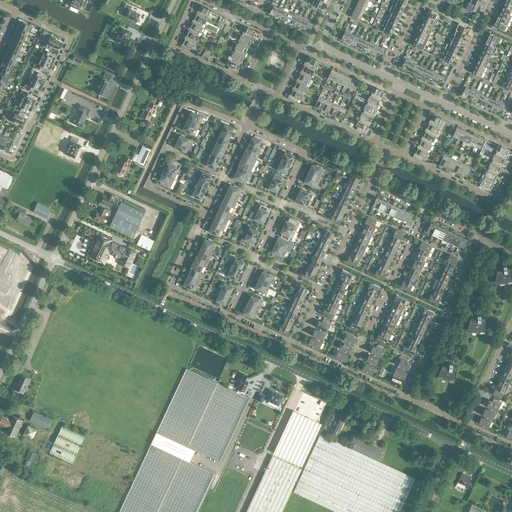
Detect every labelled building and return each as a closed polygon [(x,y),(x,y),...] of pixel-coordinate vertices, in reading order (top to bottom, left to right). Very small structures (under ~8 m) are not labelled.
[(82,3),(83,0),(73,0),(71,5),(79,9),(82,4),(83,3),(82,3)] [(320,8),(322,3),(315,0),(310,0),(309,3),(320,8)] [(403,11),(405,6),(396,2),(394,1),(392,5),(394,6),(403,11)] [(511,11),(511,10),(511,4),(505,1),(503,6),(511,11)] [(275,15),(279,8),(277,7),(278,5),(272,2),(272,3),(270,8),(269,8),(272,9),(270,13),(275,15)] [(364,11),(367,6),(358,2),(356,5),(357,5),(356,7),(364,11)] [(475,12),(478,7),(467,2),(464,8),(471,11),(472,10),(475,12)] [(131,10),(132,6),(126,3),(124,7),(128,9),(125,16),(129,18),(128,19),(133,21),(133,20),(137,21),(140,14),(131,10)] [(400,16),(403,11),(394,6),(392,5),(392,6),(390,11),(389,11),(391,12),(391,11),(400,16)] [(197,10),(196,14),(197,15),(206,19),(208,15),(209,16),(210,12),(208,10),(208,9),(201,6),(199,11),(197,10)] [(280,18),(283,10),(284,8),(279,6),(279,8),(275,15),(280,18)] [(510,15),(511,11),(503,6),(501,11),(510,15)] [(362,16),(364,11),(356,7),(355,9),(354,11),(354,12),(362,16)] [(285,20),(289,10),(289,11),(289,10),(288,9),(286,8),(285,8),(284,8),(283,10),(280,18),(285,20)] [(290,22),(294,12),(289,10),(285,20),(290,22)] [(431,12),(428,10),(425,15),(434,20),(434,19),(437,13),(432,11),(431,12)] [(398,20),(400,16),(391,11),(391,12),(389,16),(398,20)] [(510,15),(501,11),(498,16),(509,21),(511,16),(510,15)] [(295,25),(298,17),(299,15),(294,12),(290,22),(295,25)] [(360,21),(362,16),(354,12),(353,12),(352,14),(352,15),(351,17),(360,21)] [(205,24),(207,19),(206,19),(197,15),(195,19),(194,18),(192,22),(193,23),(202,27),(204,23),(205,24)] [(299,27),(304,17),(299,15),(298,17),(295,25),(299,27)] [(396,25),(398,20),(389,16),(387,15),(385,20),(387,21),(396,25)] [(436,20),(434,19),(434,20),(425,15),(423,20),(434,25),(436,20)] [(507,26),(509,21),(498,16),(497,19),(496,21),(505,25),(507,26)] [(304,29),(308,22),(309,20),(304,17),(299,27),(304,29)] [(393,30),(396,25),(387,21),(385,20),(383,25),(382,26),(384,26),(385,26),(393,30)] [(434,25),(423,20),(421,25),(430,29),(430,30),(432,30),(434,25)] [(20,21),(18,27),(29,32),(31,27),(20,21)] [(507,26),(505,25),(496,21),(494,26),(504,31),(507,26)] [(313,24),(308,22),(304,29),(310,31),(313,24)] [(201,32),(203,27),(202,27),(193,23),(191,27),(190,26),(188,31),(189,31),(198,35),(200,32),(201,32)] [(459,24),(456,30),(465,34),(467,29),(464,27),(464,26),(459,24)] [(430,29),(421,25),(419,30),(429,35),(432,30),(430,30),(430,29)] [(391,35),(393,30),(385,26),(384,26),(382,31),(391,35)] [(29,32),(18,27),(15,31),(25,36),(26,36),(25,35),(27,31),(29,32)] [(245,27),(244,28),(243,32),(244,32),(242,36),(251,40),(252,41),(254,36),(253,36),(255,31),(248,28),(248,27),(247,29),(245,27)] [(122,28),(119,33),(119,34),(115,40),(115,41),(122,44),(121,45),(126,47),(126,46),(127,46),(131,39),(130,38),(126,36),(129,31),(122,28)] [(346,42),(350,33),(351,31),(346,28),(341,39),(346,42)] [(429,35),(419,30),(416,35),(427,40),(429,35)] [(463,39),(465,34),(456,30),(454,34),(454,35),(463,39)] [(25,36),(15,31),(16,32),(16,33),(15,33),(14,36),(23,41),(25,36)] [(197,40),(199,36),(198,35),(189,31),(187,35),(186,35),(184,39),(185,39),(194,43),(195,43),(196,40),(197,40)] [(351,44),(355,35),(350,33),(346,42),(351,44)] [(360,38),(361,36),(356,33),(355,35),(351,44),(356,46),(360,38)] [(461,44),(463,39),(454,35),(454,34),(452,33),(452,34),(450,39),(461,44)] [(491,33),(488,38),(497,42),(497,43),(499,44),(499,43),(501,38),(491,33)] [(249,44),(251,40),(242,36),(241,35),(239,34),(237,39),(239,40),(240,40),(238,44),(247,48),(248,49),(250,45),(249,44)] [(427,40),(416,35),(414,40),(425,45),(427,40)] [(21,46),(23,41),(14,36),(14,37),(13,38),(12,41),(21,46)] [(50,37),(47,36),(43,45),(52,49),(53,46),(56,47),(57,47),(58,45),(58,44),(59,41),(58,41),(57,40),(56,40),(53,38),(53,37),(50,36),(50,37)] [(365,40),(360,38),(356,46),(361,48),(365,40)] [(497,42),(488,38),(487,40),(486,43),(495,47),(497,43),(497,42)] [(193,48),(196,44),(195,43),(194,43),(185,39),(183,43),(182,43),(180,47),(190,51),(191,48),(193,48)] [(458,49),(461,44),(450,39),(447,43),(447,44),(449,45),(449,44),(458,49)] [(366,51),(370,42),(365,40),(361,48),(366,51)] [(371,53),(375,44),(375,43),(371,40),(370,42),(366,51),(371,53)] [(425,45),(414,40),(412,45),(422,50),(425,45)] [(19,50),(21,46),(12,41),(11,42),(11,43),(9,46),(19,50)] [(245,52),(247,48),(238,44),(237,43),(235,48),(236,48),(234,52),(244,56),(243,56),(245,57),(247,53),(245,52)] [(497,48),(495,47),(486,43),(483,48),(492,52),(492,53),(494,54),(494,53),(496,48),(497,48)] [(376,55),(380,47),(375,44),(371,53),(376,55)] [(456,53),(458,49),(449,44),(449,45),(447,49),(456,53)] [(388,48),(382,45),(381,47),(380,47),(376,55),(381,58),(381,57),(383,54),(385,55),(385,54),(388,48)] [(16,55),(19,50),(9,46),(9,47),(9,48),(8,48),(9,48),(7,51),(16,55)] [(492,52),(483,48),(481,53),(490,57),(492,53),(492,52)] [(50,53),(42,49),(38,57),(50,63),(51,60),(50,60),(52,57),(49,55),(50,53)] [(454,58),(456,53),(447,49),(445,54),(454,58)] [(14,60),(16,55),(7,51),(7,52),(6,53),(5,56),(14,60)] [(242,60),(243,56),(244,56),(234,52),(233,51),(231,56),(232,57),(231,60),(240,64),(240,65),(241,65),(243,61),(242,60)] [(490,57),(481,53),(479,58),(488,62),(490,57)] [(406,70),(410,61),(412,56),(407,54),(405,56),(404,56),(401,62),(403,63),(401,67),(406,70)] [(451,63),(454,58),(445,54),(442,59),(451,63)] [(12,65),(14,60),(5,56),(4,57),(5,57),(4,58),(3,61),(12,65)] [(50,63),(38,57),(34,66),(42,70),(43,67),(46,68),(48,65),(49,66),(50,63)] [(316,60),(316,59),(316,60),(309,57),(306,61),(305,61),(303,65),(304,66),(304,65),(314,70),(315,66),(316,67),(318,63),(316,61),(316,60)] [(488,62),(479,58),(477,63),(485,67),(488,62)] [(238,69),(240,65),(240,64),(231,60),(230,60),(227,64),(229,65),(228,69),(237,73),(239,69),(238,69)] [(8,73),(12,65),(3,61),(2,61),(2,62),(2,63),(2,62),(2,63),(0,66),(3,68),(1,71),(10,75),(10,74),(8,73)] [(411,72),(415,63),(410,61),(406,70),(411,72)] [(416,74),(420,66),(415,63),(411,72),(416,74)] [(485,67),(477,63),(474,68),(483,72),(485,67)] [(421,76),(425,68),(426,66),(421,64),(420,66),(416,74),(421,76)] [(315,70),(314,70),(304,65),(304,66),(303,70),(301,69),(300,73),(301,74),(310,78),(312,74),(313,75),(315,70)] [(426,79),(430,70),(425,68),(421,76),(426,79)] [(431,81),(435,72),(436,71),(431,68),(430,70),(426,79),(431,81)] [(483,72),(474,68),(472,73),(481,77),(483,72)] [(30,79),(28,78),(39,83),(40,82),(41,83),(42,79),(41,79),(42,78),(39,76),(40,73),(32,69),(30,73),(33,74),(30,79)] [(328,78),(333,80),(338,72),(338,71),(337,72),(332,69),(328,78)] [(10,75),(1,71),(0,73),(0,79),(6,82),(10,75)] [(112,75),(105,72),(104,76),(103,78),(102,78),(100,82),(98,81),(95,87),(97,88),(96,92),(103,96),(106,91),(108,87),(110,82),(109,81),(110,79),(111,79),(112,75)] [(343,74),(338,72),(333,80),(339,83),(343,74)] [(436,83),(440,75),(435,72),(431,81),(436,83)] [(441,76),(440,75),(436,83),(441,86),(441,85),(443,82),(445,83),(445,82),(448,76),(442,73),(441,76)] [(311,78),(310,78),(301,74),(299,78),(298,77),(296,81),(297,82),(306,86),(308,83),(309,83),(311,78)] [(348,77),(349,77),(348,77),(343,74),(339,83),(344,86),(348,77)] [(354,79),(349,77),(348,77),(344,86),(350,88),(354,79)] [(39,83),(28,78),(24,87),(32,91),(34,88),(37,89),(39,83)] [(355,91),(360,82),(359,82),(354,79),(350,88),(355,91)] [(307,86),(306,86),(297,82),(295,86),(294,85),(292,90),(293,90),(302,94),(304,91),(305,91),(307,86)] [(511,91),(511,85),(506,82),(503,87),(511,91)] [(467,98),(471,89),(469,88),(470,86),(464,84),(461,90),(463,91),(462,95),(461,95),(467,98)] [(57,96),(62,98),(66,90),(61,87),(57,96)] [(472,100),(476,89),(472,87),(471,89),(467,98),(472,100)] [(377,88),(376,89),(373,88),(371,92),(372,93),(371,96),(380,101),(381,101),(383,97),(382,97),(384,92),(377,88)] [(476,102),(480,94),(481,92),(476,89),(472,100),(476,102)] [(22,90),(18,99),(30,105),(32,102),(31,101),(31,100),(31,101),(31,100),(32,99),(29,97),(31,94),(22,90)] [(303,95),(302,94),(293,90),(291,94),(290,94),(288,98),(298,102),(299,98),(301,99),(303,95)] [(481,104),(485,96),(480,94),(476,102),(481,104)] [(322,109),(326,100),(319,96),(314,107),(321,110),(322,109)] [(378,105),(380,101),(371,96),(370,96),(367,100),(368,101),(367,104),(376,109),(377,109),(379,105),(378,105)] [(486,107),(490,99),(485,96),(481,104),(486,107)] [(30,105),(18,99),(16,105),(18,106),(16,109),(23,112),(24,109),(27,110),(28,107),(29,107),(30,105)] [(491,109),(495,101),(490,99),(486,107),(491,109)] [(496,111),(501,101),(496,99),(495,101),(491,109),(496,111)] [(329,112),(333,103),(326,100),(322,109),(321,110),(328,113),(329,112)] [(506,103),(501,101),(496,111),(501,114),(506,103)] [(143,118),(144,118),(145,119),(146,118),(147,119),(147,118),(149,119),(152,112),(154,113),(157,105),(150,102),(148,106),(147,105),(142,116),(144,117),(143,118)] [(336,115),(340,106),(333,103),(329,112),(328,113),(335,117),(335,115),(336,115)] [(374,113),(376,109),(367,104),(366,104),(364,109),(365,109),(363,112),(363,113),(372,117),(373,117),(375,113),(374,113)] [(87,116),(88,116),(91,110),(80,105),(77,111),(80,112),(78,117),(75,116),(72,122),(83,128),(86,121),(85,121),(87,116)] [(342,120),(347,109),(340,106),(336,115),(335,115),(335,117),(342,120)] [(53,108),(49,117),(53,119),(57,110),(53,108)] [(13,109),(9,118),(11,119),(11,121),(14,122),(14,121),(18,122),(18,123),(18,122),(19,123),(21,124),(22,121),(23,121),(24,118),(20,116),(22,113),(13,109)] [(203,117),(195,114),(194,113),(194,114),(193,113),(191,112),(188,118),(200,123),(203,117)] [(370,121),(372,117),(363,113),(363,112),(362,112),(360,117),(361,117),(359,121),(368,125),(369,126),(371,121),(370,121)] [(428,123),(429,124),(439,128),(440,124),(441,125),(443,121),(440,119),(441,118),(433,115),(431,120),(430,119),(428,123)] [(197,129),(200,123),(188,118),(187,120),(188,120),(187,122),(186,124),(197,129)] [(366,129),(368,125),(359,121),(358,120),(356,125),(358,126),(356,129),(366,134),(368,130),(366,129)] [(233,130),(234,128),(223,123),(220,129),(222,130),(232,134),(233,132),(232,132),(233,130)] [(195,135),(197,129),(186,124),(183,130),(184,131),(185,131),(186,131),(186,132),(187,132),(195,135)] [(440,128),(439,128),(429,124),(427,128),(426,127),(424,131),(425,132),(435,136),(436,132),(437,133),(440,128)] [(462,130),(457,127),(453,136),(458,139),(462,130)] [(229,140),(232,134),(222,130),(220,136),(229,140)] [(468,132),(462,130),(458,139),(464,141),(468,132)] [(436,136),(435,136),(425,132),(424,136),(422,135),(421,140),(422,140),(431,144),(433,141),(434,141),(436,136)] [(473,135),(468,132),(464,141),(469,144),(473,135)] [(189,147),(192,141),(184,137),(182,136),(180,135),(177,141),(189,147)] [(475,146),(479,137),(478,137),(473,135),(469,144),(475,146)] [(227,146),(230,140),(229,140),(220,136),(217,141),(227,146)] [(68,144),(66,148),(68,149),(66,153),(67,154),(66,155),(70,157),(70,155),(75,157),(77,153),(79,149),(81,145),(77,143),(79,140),(72,137),(71,141),(72,141),(70,145),(68,144)] [(264,142),(253,137),(250,143),(262,148),(264,142)] [(479,137),(475,146),(480,149),(484,140),(479,138),(479,137)] [(152,149),(155,142),(147,138),(143,145),(152,149)] [(432,145),(431,144),(422,140),(420,142),(419,142),(417,148),(418,148),(427,152),(429,149),(430,149),(432,145)] [(186,153),(189,147),(177,141),(175,147),(176,148),(177,148),(178,149),(186,153)] [(224,152),(227,146),(217,141),(214,147),(224,152)] [(250,143),(247,148),(259,154),(262,148),(250,143)] [(143,146),(136,160),(136,161),(144,165),(151,150),(143,146)] [(501,146),(502,146),(501,146),(501,147),(498,146),(496,150),(497,151),(495,154),(504,159),(506,159),(507,155),(506,155),(509,150),(501,146)] [(224,152),(214,147),(212,153),(221,157),(221,158),(222,158),(224,152)] [(247,148),(246,148),(244,154),(256,160),(259,154),(247,148)] [(428,153),(427,152),(418,148),(417,151),(416,150),(413,156),(422,160),(424,157),(426,157),(428,153)] [(283,150),(280,156),(292,162),(294,156),(293,155),(292,155),(291,155),(291,154),(283,150)] [(218,163),(221,158),(221,157),(212,153),(209,159),(218,163)] [(253,166),(256,160),(244,154),(241,160),(253,166)] [(447,167),(451,158),(444,154),(439,165),(446,168),(447,167)] [(503,163),(504,159),(495,154),(494,154),(492,158),(493,159),(492,162),(491,162),(501,167),(502,167),(504,163),(503,163)] [(122,160),(117,170),(117,171),(117,172),(117,173),(117,174),(118,174),(118,175),(119,175),(120,175),(120,176),(121,176),(121,175),(122,175),(123,175),(123,174),(124,173),(124,174),(127,166),(129,167),(132,159),(125,156),(123,160),(122,160)] [(289,168),(292,162),(280,156),(277,162),(289,168)] [(215,169),(217,165),(218,163),(209,159),(206,157),(203,164),(215,169)] [(454,170),(458,161),(451,158),(447,167),(446,168),(453,172),(453,170),(454,170)] [(253,166),(241,160),(238,166),(239,166),(251,171),(253,166)] [(168,162),(165,168),(177,173),(181,164),(174,161),(172,164),(171,164),(171,163),(170,163),(168,162)] [(460,173),(465,164),(458,161),(454,170),(453,170),(453,172),(459,175),(460,173)] [(286,174),(289,168),(277,162),(274,168),(283,172),(282,172),(283,172),(284,173),(286,174)] [(499,171),(501,167),(491,162),(492,162),(491,162),(488,167),(489,167),(488,171),(497,175),(498,176),(500,171),(499,171)] [(314,165),(312,164),(309,170),(321,176),(324,170),(316,166),(314,165)] [(471,167),(465,164),(460,173),(459,175),(466,178),(471,167)] [(248,177),(251,171),(239,166),(236,172),(248,177)] [(174,179),(177,173),(165,168),(162,174),(174,179)] [(319,182),(321,176),(309,170),(307,176),(319,182)] [(495,179),(497,175),(488,171),(487,170),(485,175),(486,175),(484,179),(493,183),(494,184),(496,180),(495,179)] [(212,176),(200,171),(197,177),(209,182),(212,176)] [(248,177),(236,172),(233,178),(245,183),(248,177)] [(350,173),(348,177),(350,178),(349,179),(358,183),(360,178),(356,176),(357,174),(353,173),(353,174),(350,173)] [(170,188),(174,179),(162,174),(159,180),(161,180),(161,181),(163,181),(164,182),(163,185),(170,188)] [(279,179),(271,175),(268,181),(280,187),(283,181),(281,180),(280,179),(279,179)] [(316,188),(319,182),(307,176),(304,182),(306,183),(307,184),(308,184),(316,188)] [(356,188),(358,183),(349,179),(350,178),(348,177),(346,176),(345,178),(347,179),(345,183),(347,184),(356,188)] [(207,188),(209,182),(197,177),(195,183),(197,184),(207,188)] [(491,187),(493,183),(484,179),(483,178),(481,183),(483,184),(481,188),(490,192),(492,188),(491,187)] [(277,193),(280,187),(268,181),(266,187),(274,191),(276,192),(275,192),(276,192),(277,193)] [(204,194),(206,188),(207,188),(197,184),(195,189),(204,194)] [(353,192),(356,188),(347,184),(345,187),(342,186),(341,188),(342,188),(344,189),(345,188),(353,192)] [(230,185),(229,187),(228,191),(239,196),(242,190),(230,185)] [(201,200),(204,194),(195,189),(192,188),(189,194),(201,200)] [(351,197),(353,192),(345,188),(344,189),(342,188),(340,192),(351,197)] [(310,200),(313,194),(304,191),(304,190),(304,191),(303,190),(302,190),(301,189),(298,195),(310,200)] [(237,202),(239,196),(228,191),(225,196),(237,202)] [(349,202),(351,197),(340,192),(339,196),(341,197),(340,198),(349,202)] [(105,196),(101,203),(110,207),(111,207),(114,200),(113,200),(115,195),(109,193),(108,196),(108,197),(105,196)] [(310,200),(298,195),(295,201),(297,202),(299,202),(299,203),(307,206),(310,200)] [(234,208),(237,202),(225,196),(222,202),(231,206),(231,207),(234,208)] [(349,202),(340,198),(341,197),(339,196),(337,196),(336,198),(338,198),(336,202),(347,207),(349,202)] [(377,210),(382,200),(377,197),(375,201),(372,207),(377,210)] [(123,232),(121,237),(126,239),(128,234),(134,237),(145,212),(117,199),(106,224),(123,232)] [(383,212),(387,202),(382,200),(377,210),(383,212)] [(38,202),(33,212),(46,218),(51,209),(38,202)] [(229,212),(231,207),(231,206),(222,202),(219,208),(229,212)] [(344,212),(347,207),(336,202),(334,206),(333,205),(332,207),(333,208),(335,209),(336,208),(344,212)] [(388,215),(393,204),(387,202),(383,212),(388,215)] [(264,210),(265,206),(258,203),(254,212),(266,218),(269,212),(267,211),(265,210),(264,210)] [(393,217),(398,207),(393,204),(388,215),(393,217)] [(26,211),(25,210),(19,207),(16,211),(19,213),(16,219),(28,225),(31,217),(25,214),(26,211)] [(97,212),(94,219),(103,223),(106,216),(105,215),(107,210),(101,207),(99,212),(97,212)] [(398,219),(403,209),(398,207),(393,217),(398,219)] [(231,213),(229,212),(219,208),(217,214),(229,219),(231,213)] [(342,217),(344,212),(336,208),(335,209),(333,208),(331,212),(342,217)] [(403,222),(408,212),(403,209),(398,219),(403,222)] [(266,218),(254,212),(251,218),(259,222),(260,222),(261,223),(263,224),(266,218)] [(340,222),(342,217),(331,212),(329,217),(332,218),(331,220),(335,221),(335,220),(340,222)] [(414,214),(408,212),(403,222),(406,223),(411,226),(411,225),(414,219),(412,218),(413,214),(414,215),(414,214)] [(229,219),(217,214),(214,220),(226,225),(229,219)] [(365,221),(366,222),(374,226),(377,221),(368,216),(365,221)] [(295,231),(300,222),(292,219),(291,222),(290,222),(290,221),(290,222),(288,221),(286,220),(284,226),(295,231)] [(226,225),(214,220),(211,225),(220,230),(223,231),(226,225)] [(376,226),(374,226),(366,222),(364,227),(374,231),(376,226)] [(432,233),(436,225),(431,222),(430,222),(431,222),(429,226),(427,225),(424,232),(424,231),(424,232),(429,234),(430,232),(432,233)] [(220,230),(211,225),(209,231),(218,236),(220,230)] [(437,237),(442,227),(436,225),(432,233),(431,235),(437,237)] [(245,232),(247,233),(257,237),(259,231),(258,230),(257,230),(256,230),(256,229),(256,230),(248,226),(245,232)] [(295,231),(284,226),(281,232),(282,233),(283,233),(284,233),(284,234),(293,237),(295,231)] [(374,231),(364,227),(361,232),(371,236),(374,231)] [(442,240),(447,230),(442,227),(437,237),(442,240)] [(324,228),(322,233),(324,234),(323,235),(332,239),(334,233),(330,231),(331,230),(327,228),(326,230),(324,228)] [(393,235),(401,239),(402,239),(404,234),(395,229),(393,235)] [(447,242),(452,232),(447,230),(442,240),(447,242)] [(330,244),(332,239),(323,235),(324,234),(322,233),(320,232),(319,234),(321,235),(319,238),(330,244)] [(371,236),(361,232),(359,237),(369,241),(371,236)] [(452,245),(457,234),(452,232),(447,242),(452,245)] [(254,243),(257,237),(247,233),(245,239),(242,237),(240,241),(248,244),(249,241),(250,242),(252,242),(252,243),(254,243)] [(393,235),(391,234),(389,239),(391,240),(399,244),(401,239),(393,235)] [(457,247),(462,237),(457,234),(452,245),(457,247)] [(95,246),(91,254),(95,255),(95,257),(95,258),(95,259),(96,260),(97,260),(98,260),(99,259),(99,258),(105,261),(107,259),(108,259),(109,259),(109,258),(110,258),(110,257),(110,256),(109,256),(109,255),(108,255),(109,252),(114,255),(114,256),(114,257),(115,257),(116,257),(117,257),(117,256),(131,262),(135,254),(130,252),(131,250),(127,248),(126,249),(110,241),(111,239),(108,238),(108,239),(100,235),(95,246)] [(137,244),(150,250),(154,241),(141,235),(137,244)] [(369,241),(359,237),(357,242),(367,246),(369,241)] [(468,239),(462,237),(457,247),(463,249),(466,244),(466,243),(468,239)] [(217,244),(205,238),(202,245),(212,249),(211,249),(214,250),(217,244)] [(327,248),(330,244),(319,238),(317,242),(316,242),(315,244),(316,244),(318,245),(319,244),(327,248)] [(277,240),(274,246),(286,251),(289,245),(281,241),(280,241),(279,241),(279,240),(277,240)] [(397,248),(399,244),(391,240),(389,245),(397,248)] [(367,246),(357,242),(355,246),(365,251),(367,246)] [(419,247),(420,247),(430,252),(433,247),(431,246),(422,242),(420,245),(419,247)] [(325,253),(327,248),(319,244),(318,245),(316,244),(314,248),(325,253)] [(397,248),(389,245),(387,244),(384,249),(394,253),(397,248)] [(209,255),(209,254),(211,249),(212,249),(202,245),(200,250),(209,255)] [(286,251),(274,246),(272,252),(273,252),(273,253),(274,252),(275,253),(276,254),(275,257),(282,260),(286,251)] [(362,256),(365,251),(355,246),(352,251),(362,256)] [(430,252),(420,247),(418,252),(426,256),(428,257),(430,252)] [(323,258),(325,253),(314,248),(313,252),(315,253),(314,254),(323,258)] [(392,258),(394,253),(384,249),(382,254),(392,258)] [(212,256),(209,254),(209,255),(200,250),(197,256),(209,262),(212,256)] [(360,261),(362,256),(352,251),(350,256),(360,261)] [(321,263),(323,258),(314,254),(315,253),(313,252),(311,252),(310,254),(312,254),(310,258),(321,263)] [(423,261),(426,256),(418,252),(416,257),(423,261)] [(390,263),(392,258),(382,254),(380,258),(382,260),(390,263)] [(206,268),(209,262),(197,256),(196,255),(193,261),(203,266),(206,268)] [(456,264),(458,259),(459,259),(450,255),(447,260),(448,260),(455,264),(456,264)] [(358,266),(360,261),(350,256),(349,256),(348,259),(349,259),(348,261),(356,265),(358,266)] [(241,261),(233,257),(230,263),(242,268),(245,262),(243,261),(241,261),(242,261),(241,260),(241,261)] [(421,266),(423,261),(416,257),(413,262),(421,266)] [(318,268),(321,263),(310,258),(308,262),(307,261),(306,263),(307,264),(309,265),(310,264),(318,268)] [(388,268),(390,263),(382,260),(380,264),(388,268)] [(453,268),(455,264),(448,260),(445,265),(453,268)] [(201,272),(203,266),(193,261),(191,267),(192,268),(201,272)] [(423,267),(421,266),(413,262),(411,267),(421,272),(423,267)] [(242,268),(230,263),(228,269),(239,274),(242,268)] [(385,272),(388,268),(380,264),(378,263),(375,268),(377,269),(378,269),(385,272)] [(316,273),(318,268),(310,264),(309,265),(307,264),(305,268),(316,273)] [(451,273),(453,268),(445,265),(443,264),(441,269),(451,273)] [(511,274),(511,267),(508,267),(507,267),(506,265),(503,265),(504,269),(502,270),(502,272),(496,271),(495,282),(500,283),(500,284),(504,284),(504,282),(508,282),(508,283),(511,281),(511,274)] [(421,272),(411,267),(409,272),(416,275),(416,276),(419,277),(421,272)] [(201,279),(204,273),(201,272),(192,268),(189,273),(201,279)] [(314,278),(316,273),(305,268),(303,273),(306,274),(305,276),(309,277),(309,276),(314,278)] [(239,274),(228,269),(225,275),(233,278),(233,279),(233,278),(235,279),(237,280),(239,274)] [(386,273),(385,272),(378,269),(377,269),(375,274),(383,278),(384,276),(385,276),(386,273)] [(449,278),(451,273),(441,269),(439,274),(441,275),(449,278)] [(340,275),(341,276),(341,275),(351,280),(354,275),(352,274),(343,270),(340,275)] [(263,271),(260,277),(269,281),(272,282),(275,276),(266,272),(265,272),(265,271),(264,271),(263,271)] [(416,275),(409,272),(406,277),(414,280),(416,276),(416,275)] [(201,279),(189,273),(186,279),(198,285),(201,279)] [(446,283),(449,278),(441,275),(439,274),(436,279),(446,283)] [(341,275),(341,276),(339,280),(349,285),(351,280),(341,275)] [(269,281),(260,277),(257,282),(269,288),(272,282),(269,281)] [(416,281),(414,280),(406,277),(404,281),(412,285),(414,286),(416,281)] [(198,285),(186,279),(183,285),(195,291),(198,285)] [(444,288),(446,283),(436,279),(434,283),(444,288)] [(349,285),(339,280),(337,285),(347,290),(344,289),(347,284),(349,285)] [(412,285),(404,281),(402,284),(403,284),(402,287),(410,290),(412,285)] [(269,288),(257,282),(254,288),(256,289),(258,290),(266,294),(269,288)] [(224,283),(222,288),(222,289),(231,293),(233,287),(232,286),(231,286),(230,285),(224,283)] [(371,283),(368,288),(369,288),(376,292),(377,292),(379,289),(378,289),(379,287),(371,283)] [(442,293),(444,288),(434,283),(432,288),(434,289),(442,293)] [(298,284),(296,289),(298,290),(297,290),(306,294),(308,289),(304,287),(305,286),(301,284),(300,286),(298,284)] [(347,290),(337,285),(334,290),(342,294),(344,295),(347,290)] [(228,299),(231,293),(222,289),(222,288),(219,287),(216,293),(228,299)] [(374,297),(376,292),(369,288),(368,288),(366,287),(364,292),(366,293),(374,297)] [(298,290),(296,289),(294,288),(293,290),(297,291),(295,295),(304,299),(306,294),(297,290),(298,290)] [(440,298),(442,293),(434,289),(432,288),(429,293),(431,294),(439,298),(440,298)] [(340,299),(342,294),(334,290),(332,295),(340,299)] [(372,301),(374,297),(366,293),(364,292),(362,297),(372,301)] [(228,299),(216,293),(213,299),(222,303),(223,304),(225,305),(228,299)] [(251,295),(248,301),(260,307),(263,301),(260,299),(261,297),(255,294),(254,296),(251,295)] [(301,304),(304,299),(295,295),(293,294),(291,298),(290,298),(289,300),(290,300),(292,301),(293,300),(301,304)] [(440,298),(439,298),(431,294),(429,299),(437,303),(438,301),(439,301),(440,298)] [(337,303),(338,303),(340,299),(332,295),(330,300),(337,303)] [(408,300),(398,295),(397,298),(396,297),(394,300),(395,301),(403,304),(404,304),(405,305),(408,300)] [(370,306),(372,301),(362,297),(360,302),(362,303),(370,306)] [(299,309),(301,304),(293,300),(292,301),(290,300),(288,304),(299,309)] [(340,304),(338,303),(337,303),(330,300),(328,305),(335,308),(337,310),(340,304)] [(258,313),(260,307),(248,301),(246,307),(258,313)] [(395,301),(393,305),(403,310),(405,305),(404,304),(403,304),(395,301)] [(367,311),(370,306),(362,303),(360,308),(367,311)] [(297,314),(299,309),(288,304),(287,308),(289,309),(288,310),(297,314)] [(337,310),(335,308),(328,305),(325,310),(333,313),(335,314),(337,310)] [(403,310),(393,305),(391,310),(401,315),(403,310)] [(255,319),(258,313),(246,307),(243,313),(245,314),(246,314),(246,315),(247,315),(255,319)] [(295,319),(297,314),(288,310),(289,309),(287,308),(285,307),(284,309),(288,311),(286,315),(295,319)] [(367,311),(360,308),(357,307),(355,312),(365,316),(367,311)] [(432,314),(433,312),(425,308),(423,307),(421,312),(431,317),(430,317),(431,318),(433,314),(432,314)] [(335,314),(333,313),(325,310),(324,309),(322,314),(331,319),(331,318),(333,319),(335,314)] [(401,315),(391,310),(389,315),(398,320),(401,315)] [(363,321),(365,316),(355,312),(353,316),(363,321)] [(428,322),(430,317),(431,317),(421,312),(418,317),(428,322)] [(471,317),(467,329),(472,331),(472,333),(476,333),(476,331),(480,331),(480,332),(484,332),(485,330),(485,317),(481,316),(481,314),(477,314),(476,318),(471,317)] [(292,324),(295,319),(286,315),(284,319),(281,317),(280,319),(283,321),(284,320),(292,324)] [(398,320),(389,315),(386,320),(396,325),(398,320)] [(360,326),(363,321),(353,316),(350,321),(360,326)] [(426,327),(428,322),(418,317),(416,322),(426,327)] [(315,326),(319,328),(328,332),(331,323),(323,319),(322,322),(319,321),(318,322),(317,321),(315,326)] [(290,329),(292,324),(284,320),(283,321),(281,325),(290,329)] [(396,325),(386,320),(384,325),(392,329),(394,330),(396,325)] [(359,328),(360,326),(350,321),(350,322),(352,322),(350,327),(359,331),(360,328),(359,328)] [(424,332),(426,327),(416,322),(414,327),(424,332)] [(290,329),(281,325),(279,324),(277,329),(280,330),(279,332),(282,333),(283,332),(288,334),(290,329)] [(389,334),(389,333),(392,329),(384,325),(382,330),(389,334)] [(421,337),(424,332),(414,327),(411,332),(414,333),(421,337)] [(323,340),(328,332),(319,328),(318,330),(315,329),(315,330),(313,330),(311,335),(315,336),(323,340)] [(342,338),(344,339),(350,342),(350,343),(354,344),(357,340),(355,339),(356,338),(353,337),(354,334),(346,330),(342,338)] [(392,334),(389,333),(389,334),(382,330),(379,335),(388,339),(387,339),(389,340),(392,334)] [(419,341),(421,337),(414,333),(411,338),(419,341)] [(385,344),(387,339),(388,339),(379,335),(378,337),(378,336),(376,340),(385,344)] [(320,349),(323,340),(315,336),(314,339),(311,338),(311,339),(309,338),(307,343),(312,345),(311,347),(315,348),(316,347),(320,349)] [(417,346),(419,341),(411,338),(409,343),(417,346)] [(349,345),(350,343),(350,342),(344,339),(340,348),(346,351),(351,353),(353,348),(351,348),(352,346),(349,345)] [(415,351),(417,346),(409,343),(407,347),(406,347),(415,351)] [(369,351),(373,353),(380,356),(384,348),(377,345),(376,347),(373,346),(373,347),(371,347),(369,351)] [(415,352),(415,351),(406,347),(404,346),(402,352),(413,357),(415,352)] [(346,351),(340,348),(336,356),(338,357),(337,359),(341,361),(342,359),(347,361),(349,357),(347,356),(348,355),(345,353),(346,351)] [(376,365),(380,356),(373,353),(372,356),(369,354),(369,356),(367,355),(365,360),(369,362),(376,365)] [(396,364),(398,364),(405,367),(404,368),(409,370),(411,365),(409,364),(410,363),(407,362),(409,359),(400,355),(396,364)] [(376,365),(369,362),(368,364),(365,363),(365,364),(363,363),(361,368),(366,370),(365,372),(369,374),(370,372),(372,373),(376,365)] [(450,380),(450,381),(454,381),(454,379),(455,379),(457,366),(452,365),(453,363),(449,362),(447,366),(443,364),(437,376),(442,378),(441,380),(446,380),(446,379),(450,380)] [(403,370),(404,368),(405,367),(398,364),(394,373),(401,376),(405,378),(407,373),(405,373),(406,371),(403,370)] [(196,511),(215,474),(190,462),(195,450),(221,462),(251,398),(186,368),(156,432),(151,444),(128,492),(118,511),(196,511)] [(511,378),(511,372),(505,369),(502,374),(510,378),(511,378)] [(245,382),(245,381),(247,376),(240,372),(238,376),(235,375),(234,378),(236,380),(234,384),(239,387),(237,389),(244,392),(248,382),(247,383),(245,382)] [(399,379),(401,376),(394,373),(390,382),(392,383),(391,384),(395,386),(396,384),(401,387),(403,382),(402,381),(402,380),(399,379)] [(510,383),(511,379),(511,378),(510,378),(502,374),(500,379),(508,383),(508,382),(510,383)] [(22,375),(19,381),(15,389),(23,393),(23,392),(26,386),(30,379),(22,375)] [(273,384),(285,388),(287,383),(275,378),(273,384)] [(508,389),(510,383),(508,382),(508,383),(500,379),(498,384),(508,389)] [(505,394),(508,389),(498,384),(495,389),(504,393),(505,394)] [(504,393),(495,389),(495,391),(494,390),(492,394),(501,398),(504,393)] [(265,396),(260,393),(257,400),(262,402),(264,398),(266,399),(278,405),(279,405),(280,402),(281,403),(283,399),(282,399),(283,396),(270,390),(266,397),(265,396)] [(502,402),(498,401),(494,399),(493,399),(492,401),(489,400),(489,401),(487,401),(485,405),(489,407),(498,411),(502,402)] [(494,419),(498,411),(489,407),(488,410),(485,408),(485,410),(483,409),(481,414),(485,416),(486,415),(492,418),(494,419)] [(293,410),(291,415),(273,455),(303,468),(322,424),(293,410)] [(34,411),(33,414),(30,420),(48,429),(53,420),(34,411)] [(338,418),(340,415),(334,413),(331,419),(335,420),(332,426),(331,426),(340,430),(339,430),(344,421),(338,418)] [(11,419),(3,416),(0,422),(0,424),(7,427),(5,432),(5,431),(5,432),(16,437),(24,420),(13,415),(11,419)] [(488,427),(492,418),(486,415),(485,416),(484,418),(481,417),(481,418),(480,418),(477,422),(482,424),(481,426),(485,428),(486,426),(488,427)] [(33,439),(38,429),(28,424),(24,434),(33,439)] [(49,454),(72,464),(86,435),(63,424),(49,454)] [(338,511),(400,511),(415,475),(379,461),(384,448),(357,437),(353,447),(318,434),(294,495),(338,511)] [(30,467),(37,453),(30,450),(26,459),(27,459),(25,465),(30,467)] [(462,473),(456,485),(464,489),(465,487),(469,490),(472,483),(469,482),(469,481),(469,480),(470,480),(471,477),(462,473)] [(252,496),(245,511),(280,511),(287,496),(284,498),(279,498),(276,495),(276,494),(274,495),(273,493),(281,491),(273,491),(270,487),(270,493),(266,491),(266,511),(262,510),(262,501),(261,501),(261,502),(259,506),(256,505),(256,502),(252,496)]
